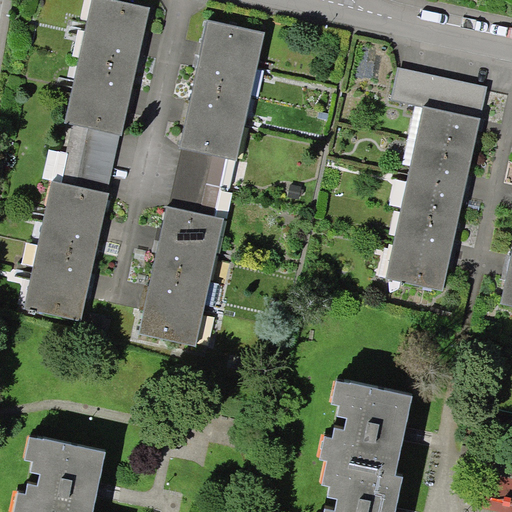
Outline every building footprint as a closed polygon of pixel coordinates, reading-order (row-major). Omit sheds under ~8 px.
[(161,9),(121,0),(100,0),(72,119),(80,122),(70,180),(59,177),(32,310),(88,321),(117,190),(108,188),(119,131),(131,132),(161,9)] [(272,33),(213,19),(178,145),(187,149),(176,204),(168,203),(143,332),(205,346),(235,216),(223,212),(233,158),(246,161),(272,33)] [(493,90),(401,69),(394,100),(487,117),(493,90)] [(484,126),(431,115),(397,276),(452,288),(484,126)] [(430,393),(352,377),(337,455),(349,458),(337,511),(414,511),(423,472),(412,469),(430,393)] [(107,511),(122,449),(41,434),(24,511),(107,511)]
